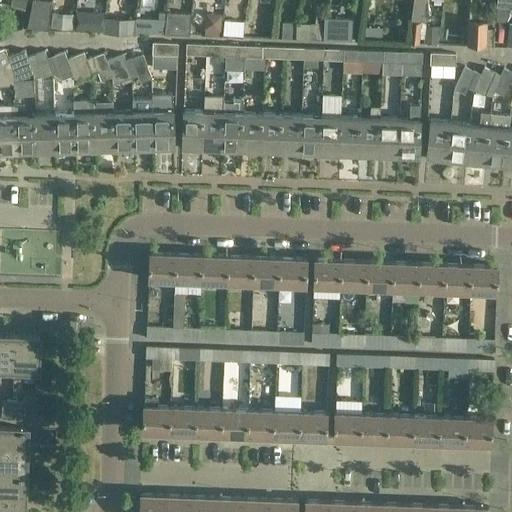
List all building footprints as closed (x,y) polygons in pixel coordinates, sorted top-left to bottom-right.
[(48,28),(52,1),(44,0),(32,0),(27,28),(48,28)] [(413,0),(412,19),(426,20),(427,0),(413,0)] [(511,0),(497,0),(497,7),(511,8),(511,0)] [(66,20),(90,20),(89,2),(65,2),(66,20)] [(210,20),(211,5),(197,4),(196,20),(210,20)] [(96,7),(95,23),(120,25),(121,9),(96,7)] [(212,10),(212,26),(235,27),(236,11),(212,10)] [(192,14),(167,12),(165,34),(190,35),(192,14)] [(315,23),(296,23),(296,39),(323,40),(326,18),(327,13),(316,12),(315,23)] [(511,13),(498,13),(497,35),(511,35),(511,13)] [(353,19),(326,18),(323,40),(352,41),(353,19)] [(488,21),(468,21),(467,45),(487,46),(488,21)] [(283,22),(282,39),(296,39),(296,23),(283,22)] [(177,42),(151,41),(151,54),(143,54),(147,65),(177,66),(177,42)] [(185,53),(205,54),(205,43),(186,43),(185,53)] [(225,44),(205,43),(205,54),(225,55),(225,44)] [(244,44),(225,44),(225,55),(244,55),(244,44)] [(264,45),(244,44),(244,55),(263,56),(264,45)] [(284,46),(264,45),(263,56),(284,56),(284,46)] [(304,46),(284,46),(284,56),(303,57),(304,46)] [(323,47),(304,46),(303,57),(323,58),(323,47)] [(343,48),(323,47),(323,58),(343,58),(343,48)] [(362,48),(343,48),(343,58),(362,59),(362,48)] [(381,49),(362,48),(362,59),(381,60),(381,49)] [(6,49),(0,51),(0,85),(16,85),(15,80),(18,79),(9,56),(6,49)] [(402,50),(381,49),(381,60),(401,60),(402,50)] [(26,50),(9,56),(18,79),(35,73),(28,57),(26,50)] [(42,78),(54,74),(48,57),(45,50),(28,57),(35,73),(34,78),(41,75),(42,78)] [(421,50),(402,50),(401,60),(421,61),(421,50)] [(429,64),(454,65),(455,51),(429,50),(429,64)] [(65,51),(48,57),(54,74),(62,79),(73,75),(68,58),(65,51)] [(85,52),(68,58),(73,75),(81,80),(93,75),(87,59),(85,52)] [(104,52),(87,59),(93,75),(94,83),(113,76),(107,59),(104,52)] [(123,53),(107,59),(113,76),(118,74),(121,81),(132,77),(126,60),(123,53)] [(147,65),(143,54),(126,60),(132,77),(138,75),(141,82),(152,78),(147,65)] [(473,69),(463,65),(452,88),(463,93),(473,69)] [(482,66),(479,72),(472,89),(483,94),(493,71),(482,66)] [(511,70),(502,66),(499,74),(492,89),(503,94),(511,73),(511,70)] [(311,85),(311,100),(333,99),(332,84),(311,85)] [(223,102),(222,111),(221,148),(240,149),(242,112),(242,98),(233,98),(233,103),(223,102)] [(94,102),(94,100),(74,100),(74,112),(73,112),(74,149),(94,149),(92,102),(94,102)] [(114,110),(114,101),(94,102),(92,102),(94,149),(113,148),(112,110),(114,110)] [(6,105),(0,104),(0,151),(16,151),(14,113),(16,113),(16,104),(6,105)] [(409,117),(399,117),(398,155),(419,156),(420,104),(410,104),(409,117)] [(370,116),(360,116),(358,153),(377,154),(379,116),(379,106),(371,106),(370,116)] [(153,147),(152,109),(131,110),(132,147),(153,147)] [(173,109),(154,109),(152,109),(153,147),(174,146),(173,109)] [(190,147),(201,148),(203,110),(184,109),(182,147),(184,147),(184,149),(190,149),(190,147)] [(132,147),(131,110),(114,110),(112,110),(113,148),(132,147)] [(222,111),(203,110),(201,148),(221,148),(222,111)] [(480,123),(468,122),(463,160),(483,162),(488,124),(489,112),(481,111),(480,123)] [(55,150),(53,112),(34,113),(35,150),(55,150)] [(74,149),(73,112),(53,112),(55,150),(74,149)] [(261,112),(242,112),(240,149),(260,150),(261,112)] [(281,113),(261,112),(260,150),(280,151),(281,113)] [(489,112),(488,124),(483,162),(503,164),(508,126),(509,115),(489,112)] [(35,150),(34,113),(16,113),(14,113),(16,151),(35,150)] [(301,114),(281,113),(280,151),(300,151),(301,114)] [(321,114),(301,114),(300,151),(319,152),(321,114)] [(341,115),(321,114),(319,152),(339,153),(341,115)] [(360,116),(341,115),(339,153),(358,153),(360,116)] [(399,117),(379,116),(377,154),(398,155),(399,117)] [(448,119),(432,117),(426,156),(428,156),(427,158),(433,159),(434,157),(443,158),(448,119)] [(468,122),(448,119),(443,158),(463,160),(468,122)] [(511,126),(508,126),(503,164),(511,165),(511,126)] [(23,195),(35,194),(33,179),(22,180),(23,195)] [(176,253),(150,252),(149,279),(175,280),(176,253)] [(202,254),(176,253),(175,280),(174,293),(185,293),(201,294),(202,280),(201,280),(202,254)] [(228,255),(202,254),(201,280),(202,280),(227,281),(228,255)] [(254,256),(228,255),(227,281),(253,282),(254,256)] [(281,257),(254,256),(253,282),(280,283),(281,257)] [(307,258),(281,257),(280,283),(306,284),(307,258)] [(314,285),(340,286),(341,259),(315,258),(314,285)] [(367,260),(341,259),(340,286),(366,287),(367,260)] [(393,261),(367,260),(366,287),(392,288),(393,261)] [(420,262),(393,261),(392,288),(419,289),(420,262)] [(446,263),(420,262),(419,289),(445,290),(446,263)] [(472,264),(446,263),(445,290),(471,291),(472,264)] [(498,265),(472,264),(471,291),(497,292),(498,265)] [(185,293),(174,293),(173,327),(172,339),(198,340),(199,328),(184,327),(185,293)] [(146,338),(167,338),(172,339),(173,327),(147,326),(146,338)] [(225,329),(201,328),(199,328),(198,340),(225,341),(225,329)] [(251,330),(225,329),(225,341),(251,342),(251,330)] [(278,331),(251,330),(251,342),(277,343),(278,331)] [(304,332),(278,331),(277,343),(304,344),(304,332)] [(338,333),(312,332),(312,344),(338,345),(338,333)] [(364,334),(338,333),(338,345),(364,346),(364,334)] [(16,335),(0,334),(0,368),(14,369),(16,335)] [(391,335),(364,334),(364,346),(390,347),(391,335)] [(40,336),(16,335),(14,369),(18,369),(18,380),(38,381),(40,336)] [(417,336),(391,335),(390,347),(416,348),(417,336)] [(443,337),(417,336),(416,348),(442,349),(443,337)] [(469,338),(443,337),(442,349),(469,350),(469,338)] [(495,339),(469,338),(469,350),(495,351),(495,339)] [(172,346),(146,346),(146,357),(154,358),(153,368),(171,368),(172,358),(172,346)] [(199,347),(172,346),(172,358),(198,359),(199,347)] [(225,348),(199,347),(198,359),(224,360),(225,348)] [(251,349),(225,348),(224,360),(251,361),(251,349)] [(277,350),(251,349),(251,361),(277,362),(277,350)] [(303,351),(277,350),(277,362),(303,363),(303,351)] [(329,352),(303,351),(303,363),(329,364),(329,352)] [(364,354),(336,353),(336,364),(363,365),(364,354)] [(390,355),(364,354),(363,365),(389,366),(390,355)] [(416,356),(390,355),(389,366),(416,367),(416,356)] [(442,357),(416,356),(416,367),(442,368),(442,357)] [(468,358),(442,357),(442,368),(468,369),(468,358)] [(494,359),(468,358),(468,369),(494,370),(494,359)] [(23,396),(23,400),(22,416),(38,417),(38,396),(23,396)] [(145,404),(144,405),(143,431),(169,432),(170,405),(170,398),(145,398),(145,404)] [(3,399),(2,415),(12,416),(13,399),(3,399)] [(23,400),(13,399),(12,416),(22,416),(23,400)] [(414,403),(414,414),(413,441),(439,442),(440,415),(426,415),(426,403),(414,403)] [(196,406),(170,405),(169,432),(195,433),(196,406)] [(223,407),(196,406),(195,433),(222,434),(223,407)] [(249,408),(223,407),(222,434),(248,435),(249,408)] [(275,409),(249,408),(248,435),(274,436),(275,409)] [(301,410),(275,409),(274,436),(300,437),(301,410)] [(327,411),(301,410),(300,437),(326,438),(327,411)] [(334,438),(361,439),(362,412),(335,411),(334,438)] [(388,413),(362,412),(361,439),(387,440),(388,413)] [(414,414),(388,413),(387,440),(413,441),(414,414)] [(466,416),(440,415),(439,442),(465,443),(466,416)] [(492,417),(466,416),(465,443),(491,444),(492,417)] [(28,428),(0,427),(0,450),(27,452),(28,428)] [(27,452),(0,450),(0,474),(26,476),(27,452)] [(26,476),(0,474),(0,499),(25,500),(26,476)] [(165,511),(166,494),(140,493),(139,511),(165,511)] [(191,511),(193,495),(166,494),(165,511),(191,511)] [(218,511),(219,496),(193,495),(191,511),(218,511)] [(244,511),(245,497),(219,496),(218,511),(244,511)] [(270,511),(271,498),(245,497),(244,511),(270,511)] [(297,511),(298,499),(271,498),(270,511),(297,511)] [(24,511),(25,500),(0,499),(0,511),(24,511)] [(304,511),(331,511),(332,500),(305,499),(304,511)] [(357,511),(358,501),(332,500),(331,511),(357,511)] [(384,511),(384,502),(358,501),(357,511),(384,511)] [(410,511),(411,503),(384,502),(384,511),(410,511)] [(436,511),(437,504),(411,503),(410,511),(436,511)]
